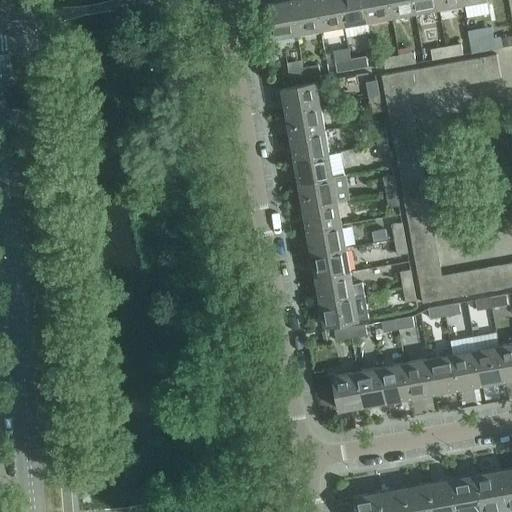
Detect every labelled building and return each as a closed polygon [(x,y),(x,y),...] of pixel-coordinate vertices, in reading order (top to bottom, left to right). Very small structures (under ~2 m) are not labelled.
[(297,33),(291,0),(285,0),(267,3),(273,38),(297,33)] [(315,0),(291,0),(297,33),(321,29),(315,0)] [(340,0),(315,0),(321,29),(345,25),(340,0)] [(364,0),(340,0),(345,25),(368,21),(364,0)] [(389,0),(364,0),(368,21),(392,16),(389,0)] [(413,0),(389,0),(392,16),(416,12),(413,0)] [(438,0),(413,0),(416,12),(440,8),(438,0)] [(511,36),(502,39),(504,46),(511,44),(511,36)] [(479,40),(481,51),(496,48),(494,37),(479,40)] [(462,43),(447,46),(449,57),(464,54),(462,43)] [(449,57),(447,46),(431,49),(433,59),(449,57)] [(414,52),(399,54),(401,65),(416,62),(414,52)] [(401,65),(399,54),(384,57),(386,68),(401,65)] [(497,54),(486,56),(490,80),(501,77),(497,54)] [(366,55),(351,58),(353,69),(368,66),(366,55)] [(486,56),(474,58),(478,82),(490,80),(486,56)] [(353,69),(351,58),(336,61),(338,72),(353,69)] [(474,58),(463,60),(467,84),(478,82),(474,58)] [(463,60),(451,62),(456,86),(467,84),(463,60)] [(451,62),(440,64),(444,88),(456,86),(451,62)] [(319,64),(303,67),(305,78),(321,75),(319,64)] [(440,64),(429,66),(433,90),(444,88),(440,64)] [(429,66),(417,68),(421,92),(433,90),(429,66)] [(305,78),(303,67),(289,69),(290,80),(305,78)] [(417,68),(406,70),(410,94),(421,92),(417,68)] [(382,75),(388,109),(412,105),(410,94),(406,70),(382,75)] [(366,82),(369,97),(380,95),(377,80),(366,82)] [(282,88),(287,112),(321,106),(317,82),(282,88)] [(380,95),(369,97),(372,112),(383,111),(380,95)] [(388,109),(390,121),(414,117),(412,105),(388,109)] [(287,112),(291,136),(325,130),(321,106),(287,112)] [(390,121),(392,132),(416,128),(414,117),(390,121)] [(375,129),(378,144),(388,142),(386,127),(375,129)] [(392,132),(394,143),(418,139),(416,128),(392,132)] [(291,136),(295,159),(330,153),(325,130),(291,136)] [(394,143),(397,155),(420,150),(418,139),(394,143)] [(388,142),(378,144),(380,160),(391,158),(388,142)] [(397,155),(399,166),(422,162),(420,150),(397,155)] [(295,159),(300,183),(334,177),(330,153),(295,159)] [(399,166),(401,177),(424,173),(422,162),(399,166)] [(401,177),(403,188),(426,184),(424,173),(401,177)] [(304,206),(338,200),(350,198),(346,175),(334,177),(300,183),(304,206)] [(383,177),(386,192),(397,190),(394,175),(383,177)] [(403,188),(405,200),(428,196),(426,184),(403,188)] [(397,190),(386,192),(389,207),(400,205),(397,190)] [(405,200),(407,211),(430,207),(428,196),(405,200)] [(304,206),(308,230),(342,224),(338,200),(304,206)] [(407,211),(409,222),(432,218),(430,207),(407,211)] [(409,222),(411,234),(434,229),(432,218),(409,222)] [(392,224),(395,239),(405,237),(403,222),(392,224)] [(308,230),(312,253),(346,247),(342,224),(308,230)] [(411,234),(413,245),(436,241),(434,229),(411,234)] [(405,237),(395,239),(397,254),(408,252),(405,237)] [(413,245),(415,256),(438,252),(436,241),(413,245)] [(312,253),(316,277),(351,271),(346,247),(312,253)] [(415,256),(417,267),(440,263),(438,252),(415,256)] [(511,268),(511,262),(500,264),(504,288),(511,286),(511,268)] [(440,263),(417,267),(423,302),(447,298),(442,275),(440,263)] [(500,264),(488,266),(492,290),(504,288),(500,264)] [(488,266),(477,268),(481,292),(492,290),(488,266)] [(477,268),(465,270),(470,294),(481,292),(477,268)] [(400,271),(403,287),(414,285),(411,269),(400,271)] [(465,270),(454,272),(458,296),(470,294),(465,270)] [(321,301),(355,294),(365,293),(363,281),(353,283),(351,271),(316,277),(321,301)] [(454,272),(442,275),(447,298),(458,296),(454,272)] [(414,285),(403,287),(406,302),(417,300),(414,285)] [(506,293),(491,296),(493,307),(508,304),(506,293)] [(355,294),(321,301),(325,325),(359,319),(355,294)] [(493,307),(491,296),(476,299),(478,310),(493,307)] [(459,302),(444,305),(446,315),(461,313),(459,302)] [(446,315),(444,305),(429,308),(431,318),(446,315)] [(413,315),(397,318),(399,329),(415,326),(413,315)] [(399,329),(397,318),(382,321),(384,332),(399,329)] [(365,324),(350,327),(352,337),(367,335),(365,324)] [(352,337),(350,327),(335,329),(337,340),(352,337)] [(511,343),(500,345),(506,380),(511,378),(511,343)] [(500,345),(476,349),(482,384),(506,380),(500,345)] [(476,349),(453,354),(459,388),(482,384),(476,349)] [(453,354),(429,358),(435,392),(459,388),(453,354)] [(429,358),(406,362),(412,397),(435,392),(429,358)] [(406,362),(382,366),(388,401),(412,397),(406,362)] [(382,366),(359,371),(365,405),(388,401),(382,366)] [(365,405),(359,371),(334,375),(340,410),(365,405)] [(511,466),(502,468),(510,509),(511,508),(511,466)] [(502,468),(478,473),(484,511),(495,511),(510,509),(502,468)] [(484,511),(478,473),(453,477),(459,511),(484,511)] [(459,511),(453,477),(429,481),(434,511),(459,511)] [(434,511),(429,481),(404,486),(408,511),(434,511)] [(408,511),(404,486),(380,490),(383,511),(408,511)] [(383,511),(380,490),(355,495),(358,511),(383,511)]
